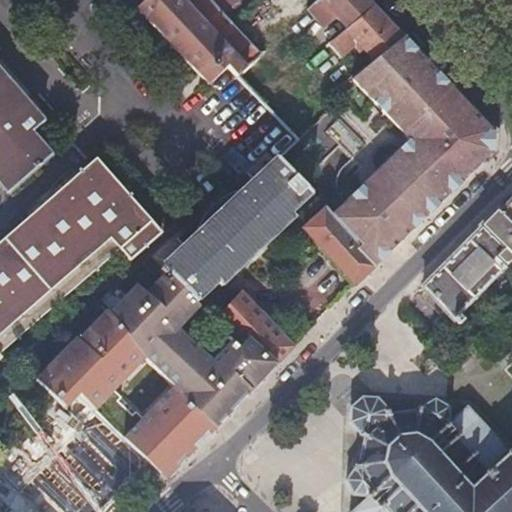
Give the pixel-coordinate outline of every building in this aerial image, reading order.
[(192,0),(147,0),(139,8),(209,84),(227,66),(232,70),(246,57),(192,0)] [(263,11),(274,0),(259,0),(259,1),(256,3),(263,11)] [(321,0),(307,14),(299,21),(293,28),(299,33),(314,19),(325,29),(336,19),(340,23),(364,0),(321,0)] [(302,0),(298,4),(307,14),(321,0),(302,0)] [(367,0),(364,0),(340,23),(351,34),(377,10),(367,0)] [(289,12),(299,21),(307,14),(298,4),(289,12)] [(233,25),(241,33),(263,56),(278,42),(248,10),(233,25)] [(351,34),(290,93),(274,107),(283,117),(353,53),(358,59),(365,52),(375,62),(353,81),(384,114),(405,94),(414,103),(442,77),(424,59),(389,23),(377,10),(351,34)] [(0,184),(11,197),(54,158),(35,136),(48,124),(0,68),(0,184)] [(442,77),(414,103),(437,126),(464,101),(452,89),(442,77)] [(437,126),(414,103),(405,94),(384,114),(411,142),(401,151),(447,199),(495,152),(496,135),(479,117),(464,101),(437,126)] [(407,237),(447,199),(401,151),(359,190),(407,237)] [(308,189),(279,156),(277,159),(162,261),(169,268),(191,292),(207,278),(209,280),(277,221),(275,219),(308,189)] [(128,263),(160,235),(98,161),(0,246),(0,349),(116,248),(128,263)] [(408,237),(407,237),(359,190),(332,216),(377,266),(408,237)] [(424,287),(424,288),(460,327),(466,321),(461,315),(511,268),(511,195),(509,198),(504,203),(502,209),(501,212),(499,210),(483,226),(485,228),(424,287)] [(357,285),(377,266),(332,216),(326,209),(305,229),(357,285)] [(179,385),(218,429),(247,399),(278,366),(249,336),(238,346),(225,332),(205,354),(172,318),(194,296),(191,292),(169,268),(166,271),(162,267),(149,282),(139,274),(115,304),(111,301),(107,305),(113,311),(154,357),(179,385)] [(242,292),(213,319),(225,332),(238,346),(249,336),(278,366),(295,348),(242,292)] [(44,373),(71,403),(86,388),(100,405),(126,434),(159,473),(167,465),(176,474),(218,429),(179,385),(147,416),(120,387),(154,357),(113,311),(107,305),(85,331),(81,329),(44,373)] [(336,398),(335,406),(333,414),(348,430),(347,456),(331,466),(332,479),(348,486),(348,488),(331,504),(338,511),(511,511),(511,507),(508,503),(511,499),(511,460),(493,440),(492,441),(453,399),(443,408),(436,415),(436,395),(420,384),(408,396),(393,401),(378,405),(364,389),(347,388),(336,398)] [(100,405),(86,388),(71,403),(25,445),(63,489),(126,434),(100,405)] [(167,465),(159,473),(166,480),(168,483),(176,474),(167,465)] [(0,511),(26,511),(0,486),(0,511)]
